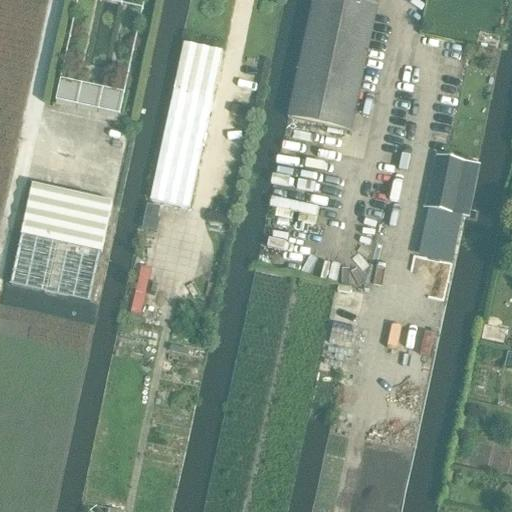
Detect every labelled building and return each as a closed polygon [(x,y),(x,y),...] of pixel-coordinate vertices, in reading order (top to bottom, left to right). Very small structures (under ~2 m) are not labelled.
[(338,0),(313,0),(288,118),(352,132),(378,9),(338,0)] [(189,209),(223,52),(185,44),(175,91),(150,201),(189,209)] [(71,84),(61,82),(57,102),(67,104),(71,84)] [(99,114),(118,118),(123,95),(103,91),(99,114)] [(437,156),(426,206),(439,209),(469,216),(480,165),(437,156)] [(34,185),(11,286),(89,304),(112,203),(34,185)] [(147,205),(145,217),(157,219),(160,208),(147,205)]
